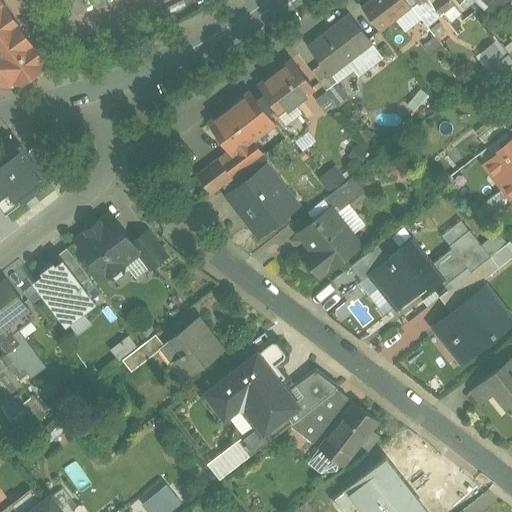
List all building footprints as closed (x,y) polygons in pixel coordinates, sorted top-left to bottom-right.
[(408,0),(370,0),(363,6),(382,30),(413,6),(408,0)] [(452,0),(438,0),(434,3),(442,15),(456,4),(452,0)] [(511,0),(493,0),(484,9),(494,19),(511,1),(511,0)] [(6,3),(0,7),(0,82),(15,82),(14,75),(32,74),(33,74),(49,62),(47,61),(38,48),(15,16),(7,5),(7,4),(6,3)] [(434,3),(421,14),(430,24),(442,15),(434,3)] [(352,13),(309,46),(322,63),(330,74),(331,73),(372,41),(352,13)] [(511,57),(510,55),(492,68),(501,79),(511,70),(511,57)] [(293,59),(259,85),(264,92),(280,113),(281,112),(285,117),(276,123),(276,124),(290,141),(293,138),(299,139),(307,132),(308,127),(312,124),(295,102),(314,87),(293,59)] [(330,74),(322,63),(312,70),(326,90),(338,81),(331,73),(330,74)] [(403,104),(409,111),(424,96),(418,90),(403,104)] [(251,91),(209,122),(232,153),(234,156),(254,141),(276,124),(276,123),(256,98),(251,91)] [(280,113),(264,92),(256,98),(276,123),(285,117),(281,112),(280,113)] [(254,141),(234,156),(232,153),(222,160),(234,177),(264,154),(254,141)] [(511,143),(488,162),(508,188),(511,184),(511,143)] [(234,177),(226,183),(234,193),(268,167),(269,168),(276,162),(267,151),(264,154),(234,177)] [(22,175),(8,155),(0,160),(0,164),(12,182),(22,175)] [(222,160),(220,158),(210,166),(224,185),(226,183),(234,177),(222,160)] [(323,189),(340,178),(332,165),(315,176),(323,189)] [(210,166),(198,175),(213,194),(224,185),(210,166)] [(234,193),(231,195),(261,234),(298,206),(269,168),(268,167),(234,193)] [(355,176),(325,199),(333,209),(338,205),(342,210),(367,191),(355,176)] [(8,185),(0,190),(0,234),(29,213),(8,185)] [(333,209),(302,233),(315,250),(307,256),(322,275),(361,245),(333,209)] [(112,215),(102,222),(101,221),(88,231),(89,232),(79,240),(107,277),(110,274),(112,277),(118,278),(125,272),(126,266),(124,264),(140,252),(141,251),(134,243),(112,215)] [(150,230),(134,243),(141,251),(140,252),(152,267),(169,254),(150,230)] [(492,256),(473,232),(462,241),(460,238),(451,245),(453,248),(435,263),(446,277),(445,277),(450,283),(451,282),(450,282),(469,267),(473,271),(492,256)] [(415,238),(391,258),(389,256),(383,261),(371,270),(373,272),(399,307),(428,285),(431,288),(445,277),(446,277),(435,263),(415,238)] [(56,257),(61,264),(64,261),(80,284),(90,276),(68,248),(56,257)] [(373,248),(353,265),(364,279),(373,272),(371,270),(383,261),(373,248)] [(473,271),(441,297),(453,312),(487,285),(489,284),(486,280),(501,267),(492,256),(473,271)] [(46,276),(36,283),(67,325),(95,304),(80,284),(64,261),(61,264),(55,268),(53,265),(43,272),(46,276)] [(7,278),(0,283),(0,341),(8,353),(10,351),(21,343),(14,334),(33,319),(26,309),(29,307),(7,278)] [(453,312),(436,326),(450,344),(457,340),(460,338),(473,355),(511,323),(511,316),(487,285),(453,312)] [(201,319),(167,344),(178,359),(174,362),(187,379),(225,350),(223,349),(221,350),(209,333),(210,331),(201,319)] [(122,334),(105,349),(112,358),(130,343),(122,334)] [(154,336),(125,358),(135,370),(163,348),(154,336)] [(22,342),(21,343),(10,351),(24,369),(24,370),(26,368),(32,375),(42,368),(22,342)] [(24,369),(10,351),(8,353),(4,357),(18,374),(24,369)] [(259,353),(208,392),(222,410),(239,397),(261,424),(283,407),(294,398),(259,353)] [(511,357),(487,378),(488,379),(474,390),(484,402),(498,391),(511,409),(511,408),(511,357)] [(317,371),(298,386),(302,392),(294,398),(283,407),(286,411),(294,423),(339,388),(317,371)] [(294,423),(292,424),(315,442),(350,397),(339,388),(294,423)] [(357,402),(321,447),(322,448),(343,464),(359,445),(360,445),(362,443),(370,449),(381,436),(372,429),(379,420),(357,402)] [(259,432),(256,428),(243,437),(255,453),(292,424),(294,423),(286,411),(259,432)] [(211,479),(243,456),(231,439),(199,463),(211,479)] [(343,464),(322,448),(310,462),(323,472),(338,470),(343,464)] [(428,511),(387,459),(332,501),(340,511),(428,511)] [(37,492),(10,511),(32,511),(45,503),(37,492)] [(32,511),(63,511),(52,497),(45,503),(32,511)]
